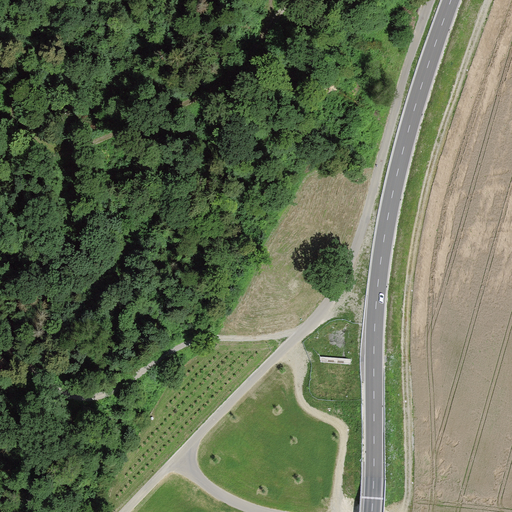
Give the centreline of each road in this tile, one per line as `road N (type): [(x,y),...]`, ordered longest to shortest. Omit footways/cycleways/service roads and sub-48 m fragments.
road 1 (track): [(172,462),(320,313),(347,271),(430,0)]
road 2 (secondary): [(371,511),(382,247),(418,92),(450,0)]
road 3 (track): [(297,332),(186,342),(110,395),(87,400),(53,389),(0,338)]
road 4 (track): [(270,10),(254,48),(223,77),(165,110),(0,178)]
